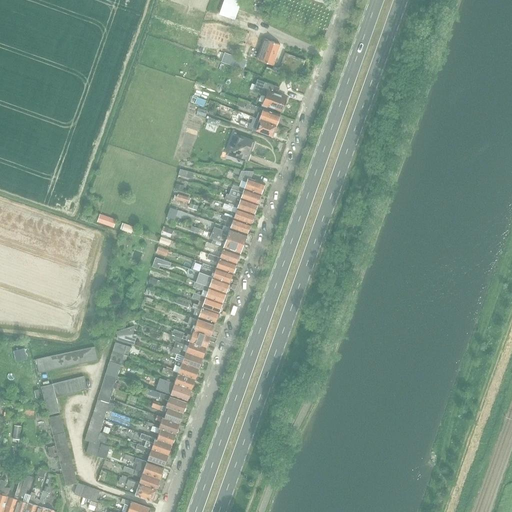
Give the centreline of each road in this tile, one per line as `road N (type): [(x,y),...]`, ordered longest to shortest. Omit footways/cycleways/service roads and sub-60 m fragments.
road 1 (primary): [(376,0),(194,511)]
road 2 (primary): [(217,511),(399,0)]
road 3 (residential): [(166,511),(344,0)]
road 4 (track): [(427,511),(511,252)]
